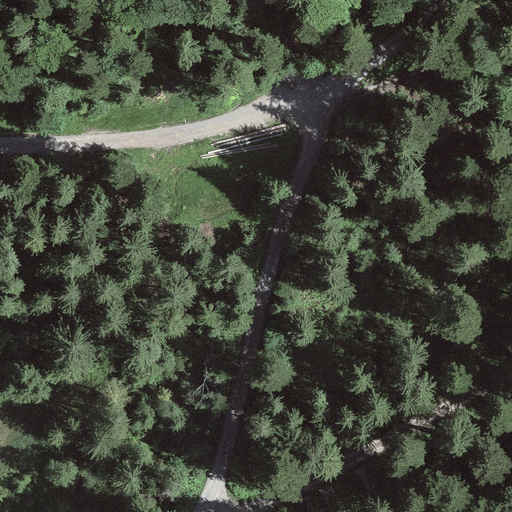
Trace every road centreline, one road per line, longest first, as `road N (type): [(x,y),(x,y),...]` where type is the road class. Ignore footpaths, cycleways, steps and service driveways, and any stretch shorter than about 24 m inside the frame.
road 1 (track): [(460,0),(328,93),(270,112),(141,142),(0,146)]
road 2 (track): [(205,511),(328,93)]
road 3 (track): [(239,511),(358,463),(511,371)]
road 4 (track): [(511,40),(328,93)]
